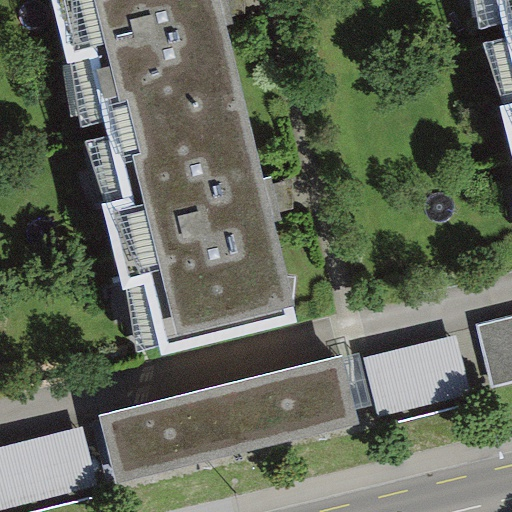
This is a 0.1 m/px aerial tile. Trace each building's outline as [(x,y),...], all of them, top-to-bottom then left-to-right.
[(225,0),(77,0),(167,357),(306,322),(225,0)] [(511,0),(502,0),(511,39),(511,0)] [(511,313),(478,322),(494,383),(511,378),(511,313)] [(458,331),(365,352),(379,413),(472,391),(458,331)] [(344,343),(102,403),(119,471),(361,412),(344,343)] [(84,421),(0,441),(0,506),(99,482),(84,421)]
